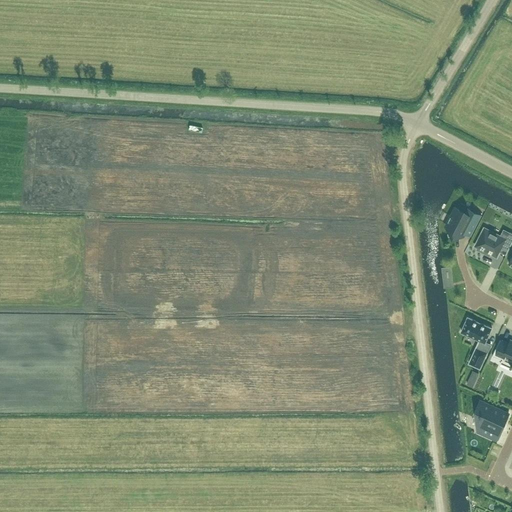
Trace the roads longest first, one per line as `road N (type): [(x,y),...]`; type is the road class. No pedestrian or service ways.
road 1 (unclassified): [(417,123),(381,111),(0,87)]
road 2 (unclassified): [(440,511),(402,173),(417,123)]
road 3 (unclassified): [(417,123),(492,0)]
